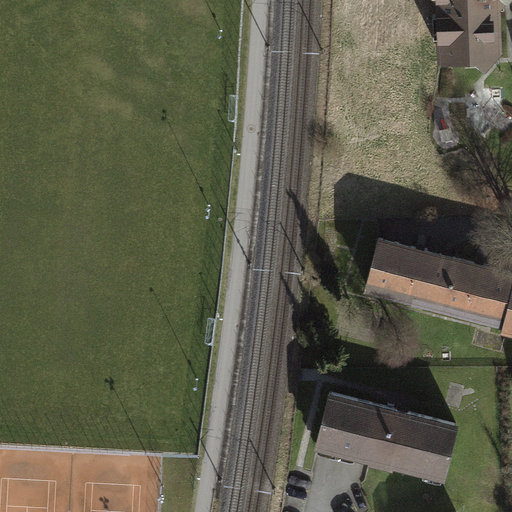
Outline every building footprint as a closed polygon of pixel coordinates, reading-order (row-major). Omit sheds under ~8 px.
[(492,55),(498,49),(496,7),(502,1),(500,0),(439,0),(440,15),(445,14),(445,34),(441,34),(442,57),(492,55)] [(448,281),(454,257),(379,238),(367,285),(436,303),(443,279),(448,281)] [(505,320),(511,294),(511,271),(454,257),(448,281),(443,279),(436,303),(505,320)] [(511,328),(511,294),(505,320),(503,326),(511,328)] [(443,475),(456,423),(407,411),(407,412),(396,410),(397,408),(330,391),(317,442),(370,456),(369,459),(391,465),(392,462),(443,475)]
